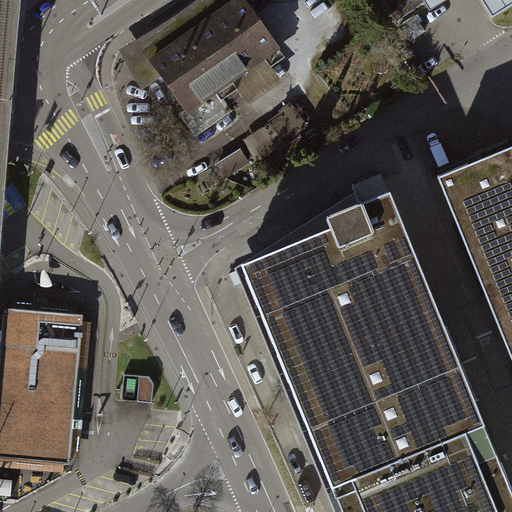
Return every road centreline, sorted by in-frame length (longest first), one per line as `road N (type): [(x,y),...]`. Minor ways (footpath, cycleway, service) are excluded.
road 1 (unclassified): [(511,48),(209,238),(153,264)]
road 2 (unclassified): [(36,59),(153,264)]
road 3 (unclassified): [(153,264),(248,458)]
road 4 (unclassified): [(248,458),(134,511)]
